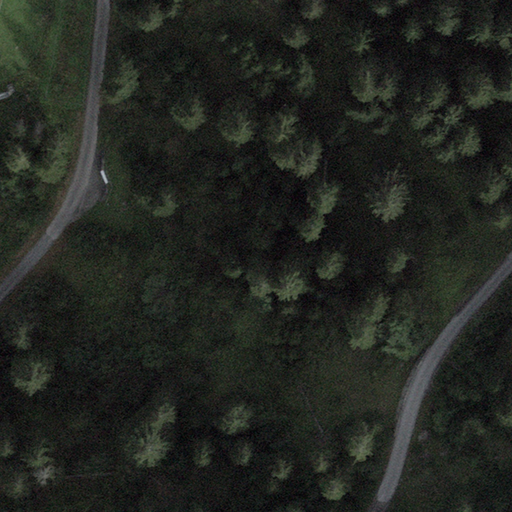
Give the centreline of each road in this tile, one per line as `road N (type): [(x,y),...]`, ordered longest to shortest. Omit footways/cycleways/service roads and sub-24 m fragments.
road 1 (track): [(111,0),(102,87),(74,176),(0,291)]
road 2 (track): [(383,511),(426,378),(511,255)]
